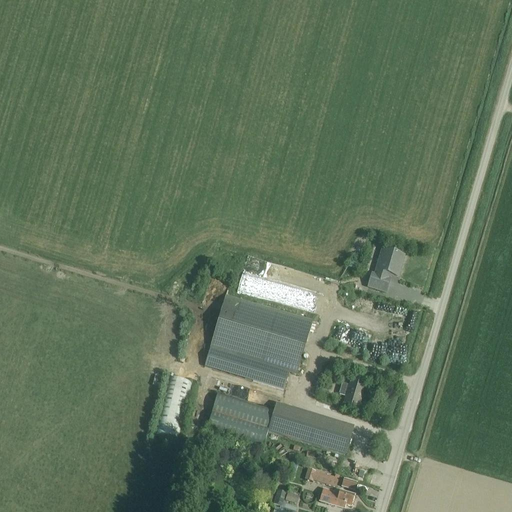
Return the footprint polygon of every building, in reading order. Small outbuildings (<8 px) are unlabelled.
[(370,276),(367,288),(387,293),(390,281),(387,281),(389,275),(398,278),(404,258),(382,251),(374,277),(370,276)] [(350,261),(348,268),(357,271),(359,264),(350,261)] [(226,296),(204,369),(280,392),(286,373),(296,376),(313,323),(251,304),(226,296)] [(169,379),(155,437),(177,442),(191,385),(169,379)] [(345,398),(343,405),(358,409),(366,385),(351,380),(348,387),(342,385),(338,396),(345,398)] [(268,434),(345,457),(354,428),(276,405),(274,410),(218,393),(207,433),(264,449),(268,434)] [(214,457),(216,461),(223,457),(231,455),(230,451),(221,453),(214,457)] [(308,472),(305,481),(309,483),(312,483),(315,474),(312,473),(308,472)] [(328,477),(326,486),(336,489),(338,481),(340,477),(335,476),(334,478),(329,477),(328,477)] [(343,480),(341,489),(354,492),(357,484),(343,480)] [(323,490),(319,503),(345,510),(346,507),(352,508),(355,496),(339,492),(339,493),(335,491),(334,493),(323,490)] [(296,511),(297,509),(283,504),(286,494),(277,492),(273,505),(280,507),(280,508),(281,508),(280,510),(276,508),(274,511),(296,511)] [(288,494),(285,501),(291,503),(293,496),(288,494)]
